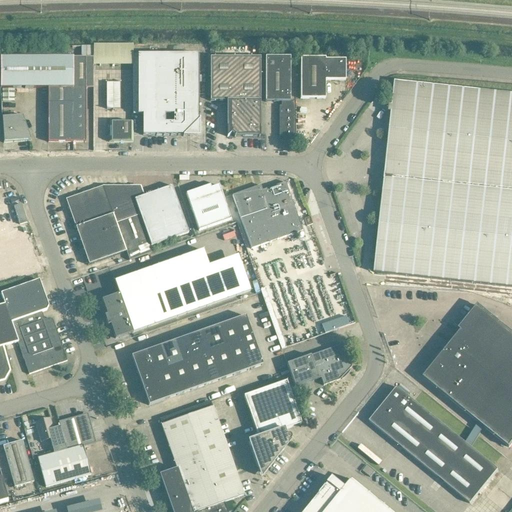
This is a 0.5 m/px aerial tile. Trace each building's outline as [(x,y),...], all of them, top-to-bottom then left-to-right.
[(199,55),(133,55),(133,115),(143,115),(143,136),(199,136),(199,121),(198,120),(199,55)] [(48,58),(0,59),(1,89),(48,89),(72,88),(72,58),(48,58)] [(72,88),(86,88),(86,85),(93,85),(93,58),(72,58),(72,88)] [(258,138),(260,138),(260,128),(261,128),(260,58),(210,58),(210,102),(227,102),(227,128),(227,137),(228,138),(231,134),(235,138),(239,133),(243,137),(258,137),(258,138)] [(265,103),(281,103),(281,107),(279,107),(279,142),(295,142),(294,102),(290,103),(290,58),(265,58),(265,103)] [(300,59),(300,100),(325,100),(325,81),(345,81),(345,61),(325,61),(325,59),(300,59)] [(108,71),(109,100),(122,100),(122,71),(108,71)] [(511,94),(395,82),(393,107),(390,106),(389,112),(392,113),(375,273),(511,287),(511,94)] [(72,88),(48,89),(48,143),(73,143),(86,143),(86,88),(72,88)] [(22,117),(17,118),(2,119),(4,143),(30,142),(22,117)] [(111,123),(111,143),(133,143),(133,122),(111,123)] [(261,186),(233,196),(251,250),(303,232),(286,183),(262,191),(261,186)] [(67,199),(66,202),(68,207),(66,210),(69,211),(71,217),(70,219),(72,220),(74,226),(73,229),(76,230),(88,266),(91,274),(129,261),(152,253),(151,247),(131,186),(126,186),(124,184),(122,186),(116,186),(114,184),(112,186),(106,186),(104,188),(101,187),(95,189),(93,188),(92,190),(86,192),(83,191),(82,194),(77,196),(74,194),(73,197),(67,199)] [(132,186),(131,186),(151,247),(179,237),(189,233),(172,186),(144,196),(141,188),(140,186),(136,186),(134,184),(132,186)] [(210,186),(201,189),(200,187),(195,189),(195,191),(186,194),(199,232),(231,221),(219,187),(211,189),(210,186)] [(0,208),(7,212),(11,206),(0,199),(0,208)] [(250,291),(241,266),(212,276),(203,251),(114,282),(119,295),(104,300),(103,303),(108,316),(106,319),(107,322),(110,324),(115,337),(117,338),(250,291)] [(3,264),(0,254),(0,276),(9,273),(6,263),(3,264)] [(49,318),(44,320),(42,321),(40,313),(47,311),(49,307),(39,280),(0,294),(4,305),(0,306),(0,307),(10,345),(18,343),(29,375),(67,361),(53,320),(49,318)] [(265,288),(260,290),(281,350),(286,348),(265,288)] [(509,448),(511,444),(511,333),(481,308),(481,307),(478,305),(458,329),(461,332),(423,378),(509,448)] [(10,345),(0,307),(0,381),(4,380),(3,378),(7,372),(10,371),(5,356),(3,347),(10,345)] [(246,317),(132,357),(149,406),(263,366),(246,317)] [(349,326),(346,317),(322,326),(325,335),(338,330),(349,326)] [(351,368),(343,344),(287,364),(295,388),(321,378),(323,386),(339,380),(341,379),(349,370),(351,368)] [(249,442),(258,469),(259,469),(259,471),(261,473),(263,473),(265,472),(268,469),(284,450),(283,446),(286,442),(287,442),(288,442),(289,442),(290,441),(291,440),(291,439),(291,438),(290,437),(289,436),(288,436),(287,436),(285,436),(283,431),(301,424),(286,382),(244,397),(259,439),(249,442)] [(397,388),(369,422),(471,504),(498,470),(397,388)] [(212,407),(161,425),(177,469),(161,474),(174,511),(227,511),(224,503),(244,496),(212,407)] [(87,414),(58,422),(59,426),(61,432),(64,443),(66,451),(83,447),(95,443),(87,414)] [(50,419),(33,424),(33,425),(36,424),(41,443),(50,440),(52,447),(54,454),(66,451),(64,443),(61,432),(59,426),(52,428),(50,419)] [(22,442),(3,447),(15,488),(33,483),(22,442)] [(54,454),(38,459),(46,488),(91,475),(83,447),(66,451),(54,454)] [(0,472),(0,505),(8,503),(0,472)] [(391,511),(353,480),(346,488),(333,478),(332,479),(333,479),(329,484),(328,484),(328,485),(306,511),(391,511)]
